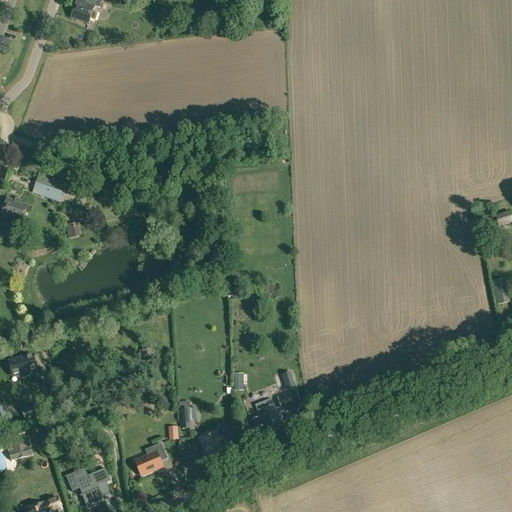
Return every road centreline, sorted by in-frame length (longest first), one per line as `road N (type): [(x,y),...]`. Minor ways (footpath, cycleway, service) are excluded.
road 1 (unclassified): [(152,511),(338,436)]
road 2 (track): [(338,436),(511,362)]
road 3 (residential): [(0,108),(27,81),(56,0)]
